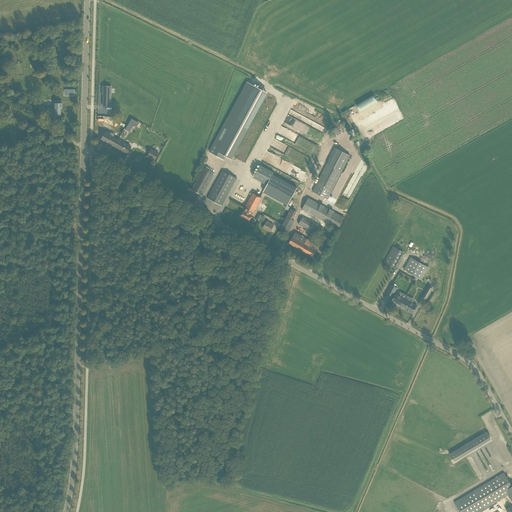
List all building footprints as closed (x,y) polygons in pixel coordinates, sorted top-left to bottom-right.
[(231,160),(267,93),(247,82),(209,152),(224,160),(226,156),(231,160)] [(111,86),(102,86),(102,94),(103,94),(103,101),(109,101),(109,95),(110,95),(111,86)] [(9,90),(11,100),(21,99),(21,97),(24,97),(23,95),(21,96),(21,94),(14,95),(14,92),(13,90),(9,90)] [(373,95),(356,105),(360,112),(377,102),(373,95)] [(60,115),(60,109),(61,109),(61,103),(54,103),(54,109),(49,109),(49,108),(46,108),(46,109),(44,109),(44,106),(38,106),(38,117),(44,117),(44,115),(48,115),(48,116),(52,116),(52,115),(60,115)] [(320,131),(323,126),(290,109),(277,135),(292,142),(297,133),(318,143),(324,132),(320,131)] [(105,118),(113,122),(115,117),(108,113),(105,118)] [(138,123),(131,119),(129,123),(135,127),(138,123)] [(115,130),(121,133),(126,126),(119,122),(115,130)] [(126,126),(121,133),(128,137),(132,129),(126,126)] [(100,140),(114,147),(118,139),(113,137),(114,134),(105,130),(100,140)] [(118,139),(114,147),(126,154),(130,146),(118,139)] [(335,148),(327,164),(312,192),(327,199),(350,156),(335,148)] [(146,157),(154,160),(158,153),(150,149),(146,157)] [(260,165),(253,178),(266,185),(263,192),(287,205),(297,188),(272,174),(273,173),(260,165)] [(204,194),(203,193),(214,173),(203,167),(191,190),(203,196),(204,194)] [(207,198),(221,206),(236,178),(222,170),(207,198)] [(249,221),(261,198),(252,193),(240,216),(249,221)] [(302,210),(337,229),(343,217),(308,198),(302,210)] [(290,209),(284,220),(285,220),(279,231),(287,235),(294,221),(292,220),(296,212),(290,209)] [(298,224),(318,235),(322,228),(302,217),(298,224)] [(262,228),(270,232),(273,225),(266,221),(262,228)] [(316,249),(317,246),(314,245),(312,243),(313,242),(307,239),(303,237),(304,237),(295,232),(288,244),(312,258),(316,250),(316,249)] [(321,244),(326,247),(332,236),(326,233),(321,244)] [(384,262),(394,268),(403,252),(393,246),(384,262)] [(404,269),(421,279),(428,268),(410,258),(404,269)] [(392,297),(397,288),(391,285),(386,293),(392,297)] [(426,290),(422,297),(426,299),(430,292),(432,289),(428,287),(426,290)] [(406,300),(406,299),(395,293),(391,302),(412,314),(417,306),(406,300)] [(487,432),(450,454),(453,460),(490,438),(487,432)] [(482,464),(487,473),(491,470),(486,462),(482,464)] [(454,503),(459,511),(479,511),(508,495),(511,501),(511,486),(504,473),(454,503)]
